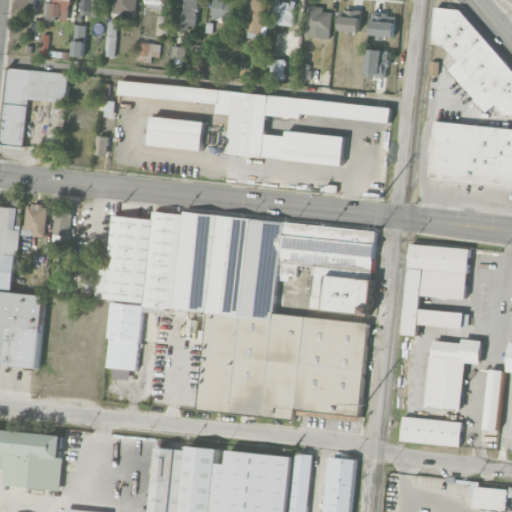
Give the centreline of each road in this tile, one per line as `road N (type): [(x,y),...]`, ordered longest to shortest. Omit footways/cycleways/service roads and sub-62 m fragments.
road 1 (residential): [(511,470),(0,408)]
road 2 (primary): [(0,176),(511,231)]
road 3 (residential): [(362,511),(394,217)]
road 4 (residential): [(394,217),(418,0)]
